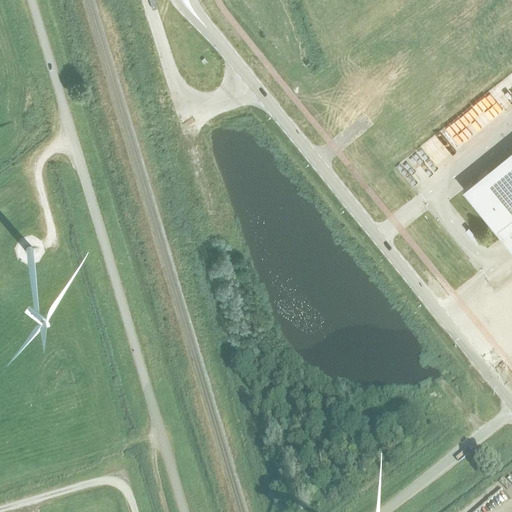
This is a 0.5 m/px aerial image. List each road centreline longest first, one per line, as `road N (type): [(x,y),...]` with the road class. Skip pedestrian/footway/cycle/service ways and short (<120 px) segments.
road 1 (unclassified): [(29,0),(181,511)]
road 2 (tertiary): [(511,402),(185,0)]
road 3 (unknown): [(258,91),(209,109),(182,103),(144,0)]
road 4 (unclassified): [(384,511),(511,410)]
